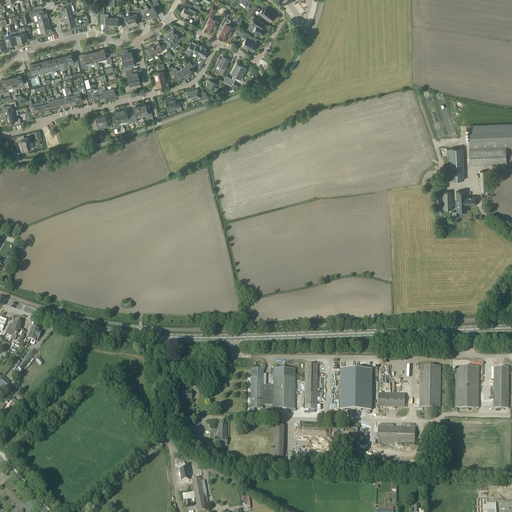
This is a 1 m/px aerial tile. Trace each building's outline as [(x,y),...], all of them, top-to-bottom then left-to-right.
[(62,14),(72,12),(71,5),(72,5),(71,2),(62,4),(63,7),(61,7),(61,8),(60,9),(61,9),(61,11),(62,11),(62,14)] [(251,15),(258,7),(253,4),(247,12),(251,15)] [(148,9),(153,18),(156,16),(155,15),(157,14),(153,6),(148,9)] [(193,17),(196,11),(188,6),(186,9),(184,8),(180,15),(185,17),(186,15),(189,17),(190,15),(193,17)] [(267,19),(270,21),(272,18),(273,19),(276,16),(274,15),(275,15),(272,12),(271,13),(269,11),(270,11),(266,8),(263,11),(262,10),(259,13),(262,15),(262,16),(267,20),(267,19)] [(38,20),(47,18),(47,15),(46,12),(47,12),(46,12),(46,11),(43,12),(43,9),(29,13),(30,16),(36,15),(38,20)] [(151,19),(153,18),(148,9),(143,12),(148,20),(150,18),(151,19)] [(63,17),(64,20),(74,18),(73,14),(77,13),(77,10),(72,12),(62,14),(63,15),(62,15),(63,17)] [(139,23),(137,17),(140,16),(138,10),(135,11),(136,14),(130,15),(133,25),(139,23)] [(228,24),(230,20),(226,18),(229,13),(227,12),(224,17),(220,26),(224,28),(220,35),(221,35),(220,36),(223,38),(224,37),(227,39),(229,35),(233,28),(232,28),(233,27),(230,26),(230,25),(228,24)] [(111,18),(111,27),(117,27),(118,21),(121,20),(120,13),(117,14),(117,18),(111,18)] [(111,27),(111,18),(108,18),(108,14),(101,14),(101,20),(105,20),(104,27),(111,27)] [(133,25),(130,15),(124,17),(124,14),(121,14),(121,21),(125,20),(126,26),(133,25)] [(39,27),(49,24),(48,21),(49,21),(48,19),(48,18),(47,19),(47,18),(38,20),(33,22),(33,24),(38,23),(39,27)] [(68,26),(69,29),(81,26),(80,23),(75,24),(74,18),(64,20),(65,23),(64,24),(65,26),(66,27),(68,26)] [(216,26),(218,22),(210,18),(208,21),(209,21),(206,28),(212,31),(215,25),(216,26)] [(253,18),(250,23),(255,26),(252,31),(260,36),(261,35),(262,35),(263,33),(263,32),(265,29),(259,26),(261,23),(253,18)] [(49,24),(39,27),(41,33),(35,34),(36,37),(49,34),(48,31),(50,31),(50,30),(51,30),(51,29),(50,27),(49,24)] [(11,44),(17,43),(14,31),(11,32),(9,25),(7,26),(8,30),(11,44)] [(17,31),(14,31),(17,43),(22,41),(20,33),(18,27),(16,28),(17,31)] [(176,42),(176,41),(177,40),(177,38),(182,34),(183,32),(184,33),(184,32),(175,28),(176,28),(172,31),(171,30),(171,31),(169,31),(168,32),(167,33),(176,42)] [(6,33),(3,34),(4,37),(5,39),(6,45),(11,44),(8,30),(6,30),(6,33)] [(252,41),(254,37),(244,32),(241,37),(245,39),(241,46),(252,51),(256,43),(252,41)] [(175,42),(176,42),(167,33),(166,34),(165,36),(165,37),(166,38),(162,41),(167,49),(168,48),(167,48),(172,43),(174,43),(175,42)] [(152,45),(157,53),(159,52),(160,52),(160,53),(167,50),(164,45),(161,46),(158,41),(154,43),(154,44),(152,45)] [(201,45),(200,44),(196,42),(195,45),(190,43),(187,49),(187,50),(186,53),(190,55),(191,53),(192,52),(197,54),(201,45)] [(155,54),(157,53),(152,45),(150,46),(150,45),(146,47),(149,52),(145,55),(147,60),(155,56),(154,55),(155,54)] [(201,45),(197,54),(200,56),(199,59),(203,61),(204,58),(205,58),(207,54),(204,52),(207,48),(203,46),(201,45)] [(98,51),(100,59),(101,61),(104,60),(105,61),(106,62),(107,62),(107,64),(112,63),(109,54),(105,55),(104,49),(98,51)] [(127,53),(126,52),(126,49),(117,52),(118,56),(121,56),(122,61),(133,58),(132,54),(132,55),(131,52),(127,53)] [(96,62),(95,60),(93,52),(88,53),(90,63),(91,64),(94,64),(95,69),(97,68),(96,65),(96,62)] [(90,63),(88,53),(82,55),(84,59),(79,60),(81,69),(88,67),(87,64),(90,63)] [(66,55),(68,63),(69,65),(72,64),(72,67),(78,66),(76,59),(73,60),(71,54),(66,55)] [(229,68),(225,66),(229,59),(222,56),(221,59),(218,58),(215,64),(222,67),(219,72),(226,76),(229,68)] [(56,58),(58,69),(61,68),(62,70),(64,69),(61,57),(56,58)] [(133,58),(122,61),(123,65),(120,66),(122,71),(131,69),(130,66),(131,65),(134,64),(133,61),(134,61),(133,58)] [(45,61),(47,69),(48,72),(51,71),(51,73),(54,72),(50,59),(45,61)] [(192,72),(189,67),(192,65),(188,59),(184,62),(186,65),(182,68),(187,76),(191,74),(190,74),(192,72)] [(241,80),(244,74),(243,73),(245,68),(238,64),(239,63),(236,61),(230,73),(233,75),(232,79),(226,76),(223,82),(231,86),(236,78),(241,80)] [(35,63),(37,74),(40,73),(41,75),(43,75),(42,72),(42,70),(40,62),(35,63)] [(37,74),(35,63),(29,64),(31,71),(26,72),(28,79),(35,77),(34,74),(37,73),(37,74)] [(164,77),(164,74),(166,74),(163,65),(157,66),(159,72),(153,73),(155,79),(164,77)] [(175,67),(171,70),(175,76),(178,74),(181,79),(183,78),(184,79),(187,76),(182,68),(178,71),(175,67)] [(137,72),(130,73),(130,70),(121,72),(122,76),(127,77),(128,81),(138,78),(137,72)] [(21,75),(16,76),(19,88),(24,86),(24,88),(28,87),(26,80),(23,81),(21,75)] [(16,77),(11,78),(13,88),(15,94),(17,94),(16,88),(19,88),(16,76),(16,77)] [(164,77),(155,79),(156,85),(162,84),(163,87),(169,86),(167,79),(165,80),(164,77)] [(138,78),(128,81),(129,85),(125,87),(126,91),(134,89),(134,86),(140,84),(138,78)] [(212,90),(212,89),(214,90),(216,86),(219,87),(221,82),(215,79),(213,82),(208,79),(205,85),(208,87),(208,88),(212,90)] [(114,90),(117,89),(115,82),(110,84),(111,88),(108,89),(110,98),(115,96),(114,90)] [(110,98),(108,89),(105,90),(104,85),(102,86),(105,99),(110,97),(110,98)] [(79,90),(73,91),(74,92),(76,102),(82,101),(80,95),(86,93),(84,86),(78,88),(79,90)] [(93,88),(87,89),(88,96),(93,95),(94,102),(100,100),(98,92),(97,89),(94,90),(93,88)] [(199,101),(207,98),(203,91),(199,93),(197,89),(186,93),(188,101),(197,98),(199,101)] [(70,90),(68,91),(71,103),(76,102),(74,92),(71,92),(70,90)] [(59,93),(57,93),(58,96),(60,106),(66,105),(64,97),(63,94),(60,95),(59,93)] [(49,95),(47,96),(48,100),(50,111),(51,111),(50,109),(55,107),(53,99),(53,97),(49,98),(49,95)] [(165,103),(165,104),(166,104),(167,108),(173,106),(174,108),(180,106),(179,99),(175,100),(174,97),(170,98),(171,99),(165,100),(165,103)] [(44,99),(42,99),(45,112),(50,111),(48,100),(44,100),(44,99)] [(3,107),(4,112),(12,110),(14,110),(13,107),(16,106),(15,100),(8,102),(9,105),(3,107)] [(40,113),(37,102),(32,104),(31,100),(28,101),(30,109),(33,109),(35,115),(40,113)] [(139,106),(141,115),(145,114),(146,118),(152,117),(151,110),(147,111),(145,104),(144,104),(142,104),(142,105),(139,106)] [(138,116),(141,115),(139,106),(137,106),(136,106),(134,106),(134,107),(133,107),(134,114),(131,115),(133,122),(139,120),(138,116)] [(12,110),(4,112),(5,118),(14,116),(16,115),(15,112),(20,111),(19,109),(17,109),(14,110),(12,110)] [(133,122),(131,115),(131,114),(127,115),(126,109),(119,111),(122,121),(126,120),(126,123),(128,123),(133,122)] [(119,122),(122,121),(119,111),(113,112),(115,118),(112,119),(114,127),(119,126),(120,125),(119,122)] [(100,116),(102,126),(108,125),(108,121),(110,121),(109,114),(103,116),(103,115),(100,116)] [(14,116),(5,118),(7,123),(13,122),(14,124),(20,123),(19,117),(17,118),(16,115),(14,116)] [(97,128),(102,126),(100,116),(96,117),(97,117),(90,119),(92,125),(96,124),(97,128)] [(511,123),(468,125),(469,148),(505,147),(511,146),(511,123)] [(18,145),(29,143),(28,137),(24,138),(23,135),(17,136),(18,142),(17,142),(18,145)] [(32,142),(29,143),(18,145),(19,149),(20,149),(22,154),(28,152),(27,149),(34,148),(32,142)] [(506,164),(505,147),(469,148),(470,166),(506,164)] [(449,156),(450,180),(464,180),(463,148),(449,148),(449,149),(446,149),(446,156),(449,156)] [(480,192),(489,191),(488,171),(480,171),(480,192)] [(436,189),(436,188),(435,188),(436,188),(436,187),(444,186),(444,179),(435,180),(432,180),(426,181),(427,189),(434,188),(434,189),(435,190),(436,189)] [(467,211),(467,206),(467,203),(466,199),(466,191),(456,192),(457,212),(467,211)] [(435,210),(443,209),(453,209),(452,192),(434,192),(435,210)] [(13,264),(12,264),(11,264),(5,260),(3,264),(10,268),(11,267),(13,264)] [(8,330),(6,335),(12,337),(12,336),(14,332),(18,322),(14,321),(12,326),(10,331),(8,330)] [(12,337),(11,339),(14,341),(16,337),(15,337),(16,333),(18,334),(22,324),(18,322),(14,332),(12,336),(12,337)] [(30,340),(31,340),(35,329),(34,328),(33,328),(32,328),(31,328),(26,341),(29,342),(30,340)] [(31,340),(29,344),(33,346),(35,342),(37,342),(38,340),(40,332),(39,331),(39,330),(35,329),(31,340)] [(19,345),(24,337),(21,335),(16,343),(19,345)] [(20,371),(27,362),(34,353),(31,350),(17,368),(20,371)] [(317,406),(317,398),(319,398),(319,393),(317,393),(318,364),(305,364),(304,393),(303,393),(303,398),(304,398),(304,406),(317,406)] [(377,372),(377,378),(409,378),(410,370),(394,370),(394,364),(384,364),(384,369),(380,369),(380,372),(377,372)] [(264,369),(264,366),(260,366),(260,369),(251,369),(251,409),(263,409),(263,405),(273,406),(273,409),(294,409),(295,370),(285,369),(285,366),(281,366),(281,369),(273,369),(273,385),(263,385),(263,369),(264,369)] [(440,408),(441,367),(419,366),(419,408),(440,408)] [(479,408),(480,367),(456,367),(455,408),(465,408),(464,411),(469,411),(469,408),(479,408)] [(508,410),(509,368),(494,368),(493,409),(508,410)] [(371,411),(372,370),(340,370),(339,410),(371,411)] [(2,379),(0,381),(0,387),(4,391),(11,384),(3,377),(2,379)] [(19,391),(16,388),(11,384),(4,391),(3,392),(8,396),(12,392),(16,396),(17,397),(20,393),(19,391)] [(22,404),(26,399),(21,393),(16,398),(22,404)] [(404,408),(405,394),(378,394),(378,407),(404,408)] [(226,438),(226,425),(218,425),(217,437),(214,437),(214,446),(226,446),(226,438)] [(283,462),(284,426),(275,426),(274,449),(270,449),(270,461),(283,462)] [(415,443),(415,428),(378,427),(377,443),(415,443)] [(186,469),(178,471),(179,475),(178,475),(178,480),(180,479),(180,483),(188,481),(186,469)] [(206,496),(205,491),(203,481),(201,482),(200,477),(191,479),(193,493),(194,499),(196,510),(202,509),(202,507),(205,507),(203,496),(206,496)] [(193,493),(181,495),(183,501),(194,499),(193,493)] [(486,511),(495,511),(496,503),(486,503),(486,511)]
